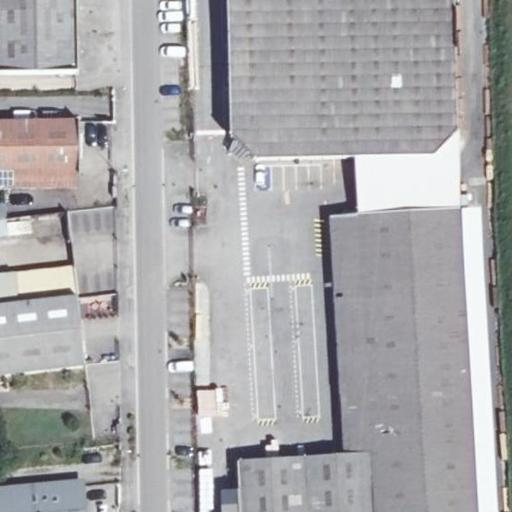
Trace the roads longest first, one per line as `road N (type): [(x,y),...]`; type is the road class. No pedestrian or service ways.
road 1 (residential): [(153,511),(146,0)]
road 2 (unknown): [(220,260),(238,443)]
